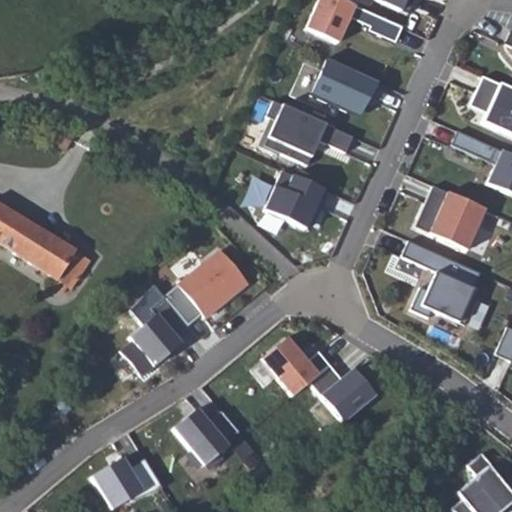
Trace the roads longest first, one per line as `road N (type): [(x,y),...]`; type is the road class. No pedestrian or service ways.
road 1 (residential): [(328,295),(278,308),(3,511)]
road 2 (track): [(328,295),(285,285),(153,155),(41,97)]
road 3 (residential): [(464,0),(328,295)]
road 4 (unknown): [(298,288),(292,149),(311,0)]
road 5 (residential): [(511,426),(328,295)]
